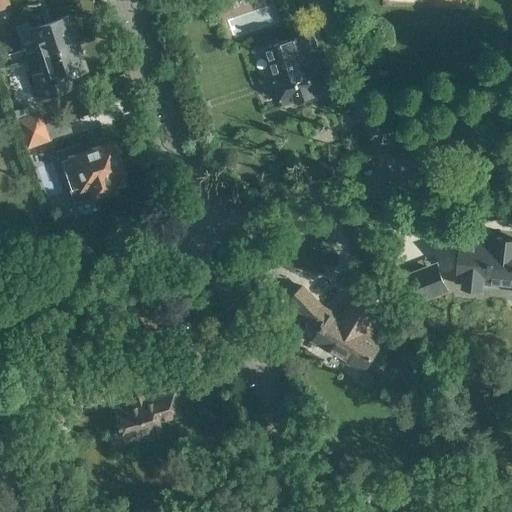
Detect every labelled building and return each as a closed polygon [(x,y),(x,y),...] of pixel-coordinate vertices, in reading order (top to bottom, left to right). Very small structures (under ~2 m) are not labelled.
[(7,0),(0,0),(0,9),(10,6),(7,0)] [(30,40),(35,55),(75,42),(66,16),(29,28),(27,22),(15,27),(20,43),(30,40)] [(290,33),(292,38),(267,46),(276,73),(273,75),(283,103),(295,99),(296,101),(316,94),(316,93),(327,89),(320,68),(325,67),(312,26),(290,33)] [(75,42),(35,55),(40,70),(30,73),(39,99),(73,87),(68,73),(84,67),(75,42)] [(13,110),(21,131),(44,125),(39,110),(37,111),(34,103),(13,110)] [(44,125),(21,131),(27,148),(49,140),(44,125)] [(57,150),(74,201),(125,183),(110,142),(79,153),(76,143),(57,150)] [(461,238),(457,280),(464,281),(463,287),(482,289),(482,283),(511,286),(511,238),(494,237),(493,241),(461,238)] [(417,301),(438,293),(427,267),(407,275),(417,301)] [(329,349),(347,361),(346,362),(363,373),(385,339),(371,330),(390,300),(361,281),(339,315),(322,304),(304,287),(291,300),(309,318),(314,314),(325,322),(313,341),(328,351),(329,349)] [(99,392),(108,390),(105,381),(80,387),(82,394),(79,395),(80,398),(82,398),(84,405),(101,401),(99,392)] [(157,422),(180,416),(174,391),(143,399),(142,394),(131,397),(132,401),(113,406),(117,422),(115,422),(116,428),(118,427),(121,437),(141,432),(142,438),(160,433),(157,422)]
